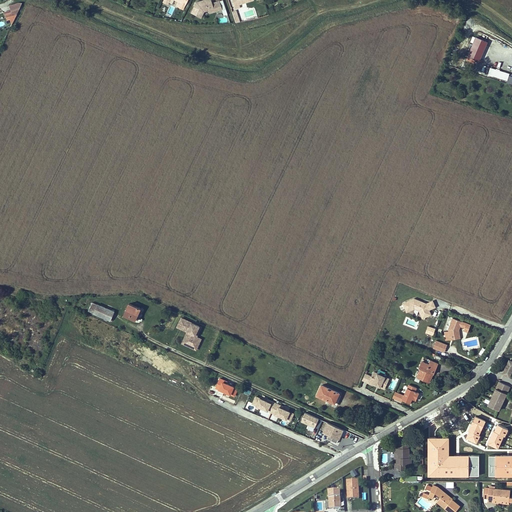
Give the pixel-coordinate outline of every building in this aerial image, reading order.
[(208,0),(197,4),(192,14),(202,18),(205,12),(210,11),(217,8),(218,12),(223,10),(221,2),(213,4),(211,0),(208,0)] [(17,13),(19,8),(11,10),(4,13),(5,17),(9,16),(12,15),(17,13)] [(236,10),(232,11),(235,23),(240,22),(236,10)] [(487,43),(476,37),(466,59),(470,61),(472,58),(479,61),(487,43)] [(507,80),(509,74),(490,68),(488,74),(507,80)] [(414,308),(419,310),(422,318),(431,314),(429,309),(426,303),(424,304),(422,303),(422,302),(414,298),(403,303),(406,312),(414,308)] [(432,300),(426,303),(429,309),(435,307),(432,300)] [(110,321),(114,312),(93,302),(89,311),(110,321)] [(141,309),(129,303),(124,315),(136,320),(141,309)] [(194,324),(175,315),(170,324),(181,328),(182,329),(181,333),(179,332),(175,340),(186,345),(189,339),(192,341),(194,336),(190,334),(188,333),(190,330),(191,331),(194,324)] [(450,340),(450,339),(450,337),(457,336),(457,330),(457,329),(459,330),(462,322),(452,318),(448,328),(449,331),(445,332),(446,340),(450,340)] [(457,336),(450,337),(450,339),(460,338),(459,330),(457,329),(457,330),(457,336)] [(447,345),(440,342),(438,349),(444,352),(447,345)] [(421,368),(417,377),(429,382),(432,374),(432,373),(433,371),(434,371),(437,364),(430,360),(429,364),(421,361),(419,367),(421,368)] [(509,377),(511,370),(511,364),(508,363),(503,374),(509,377)] [(372,385),(373,383),(385,389),(389,379),(374,372),(371,377),(369,383),(368,383),(372,385)] [(363,380),(369,383),(371,377),(365,374),(363,380)] [(239,384),(225,378),(221,386),(235,393),(239,384)] [(499,410),(510,386),(499,381),(488,405),(499,410)] [(415,391),(417,388),(409,384),(402,400),(410,403),(412,399),(415,400),(419,393),(415,391)] [(328,400),(329,398),(336,401),(339,393),(321,385),(317,395),(328,400)] [(268,410),(273,399),(256,392),(252,402),(268,410)] [(285,417),(289,407),(273,399),(268,410),(285,417)] [(299,423),(313,429),(318,419),(304,413),(299,423)] [(339,441),(343,431),(326,423),(321,433),(327,436),(326,439),(336,444),(337,441),(339,441)] [(499,450),(484,431),(458,451),(466,462),(482,449),(489,458),(499,450)] [(409,448),(408,448),(398,448),(397,448),(397,457),(397,463),(395,463),(394,470),(404,470),(404,463),(411,464),(411,458),(409,458),(409,448)] [(358,481),(345,481),(346,500),(359,500),(358,481)] [(430,491),(430,492),(434,494),(435,493),(440,497),(437,501),(449,511),(454,511),(460,506),(452,499),(451,500),(449,499),(450,497),(438,487),(433,485),(432,487),(427,484),(425,488),(430,491)] [(488,501),(493,502),(493,500),(509,501),(511,501),(511,497),(509,497),(510,495),(510,490),(494,489),(490,488),(489,488),(488,501)] [(339,491),(327,492),(328,510),(340,509),(339,491)]
